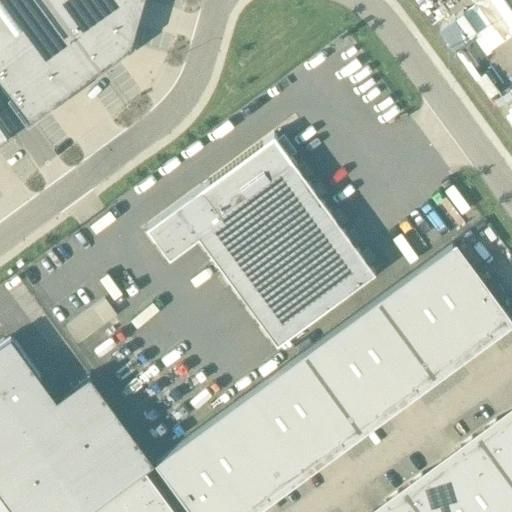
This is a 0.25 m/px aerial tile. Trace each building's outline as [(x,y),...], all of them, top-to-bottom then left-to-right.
[(0,0),(0,78),(28,118),(130,44),(142,0),(0,0)] [(0,119),(0,137),(9,132),(0,119)] [(198,235),(276,342),(374,270),(273,132),(146,225),(169,256),(198,235)] [(453,241),(415,269),(470,344),(488,330),(490,333),(509,319),(453,241)] [(470,344),(415,269),(378,296),(435,374),(453,360),(451,357),(470,344)] [(435,374),(378,296),(341,323),(395,398),(414,384),(416,387),(435,374)] [(395,398),(341,323),(304,350),(360,428),(379,414),(377,411),(395,398)] [(39,373),(15,340),(10,333),(3,338),(0,340),(0,492),(14,511),(82,511),(154,460),(89,371),(56,395),(41,375),(41,374),(40,372),(39,373)] [(360,428),(304,350),(266,378),(321,452),(340,439),(342,442),(360,428)] [(321,452),(266,378),(229,405),(286,483),(305,469),(303,466),(321,452)] [(286,483),(229,405),(192,432),(247,507),(266,493),(268,496),(286,483)] [(511,410),(498,421),(495,418),(477,432),(511,479),(511,410)] [(239,511),(247,507),(192,432),(154,460),(192,511),(239,511)] [(511,484),(511,479),(477,432),(459,445),(461,448),(442,462),(477,510),(511,484)] [(474,511),(477,510),(442,462),(423,475),(421,473),(403,486),(421,511),(474,511)] [(177,511),(145,467),(83,511),(177,511)] [(511,511),(511,484),(477,510),(478,511),(511,511)] [(421,511),(403,486),(384,499),(387,502),(373,511),(421,511)]
